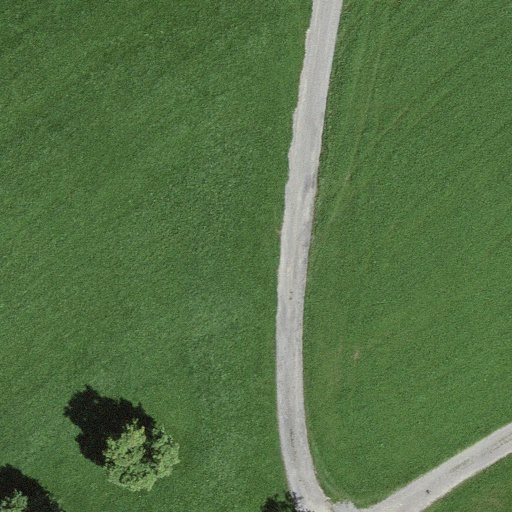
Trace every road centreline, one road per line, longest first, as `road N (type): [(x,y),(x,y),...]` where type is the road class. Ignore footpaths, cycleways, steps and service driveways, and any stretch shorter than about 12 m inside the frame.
road 1 (track): [(323,511),(302,436),(295,284),(341,0)]
road 2 (track): [(511,450),(405,511)]
